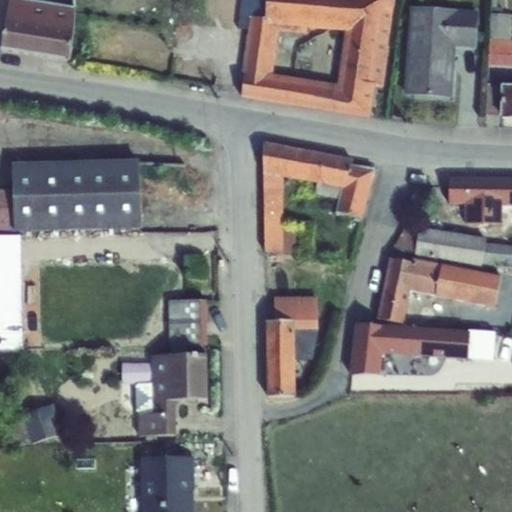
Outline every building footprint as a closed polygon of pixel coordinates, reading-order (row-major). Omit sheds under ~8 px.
[(75,9),(11,0),(9,0),(2,51),(68,61),(75,9)] [(346,33),(391,27),(394,0),(241,0),(239,18),(250,20),(241,83),(245,84),(242,99),(329,113),(334,85),(272,75),(278,28),(302,31),(302,28),(346,33)] [(410,9),(404,97),(452,100),(455,47),(476,49),(478,13),(457,12),(410,9)] [(511,16),(490,15),(487,69),(511,70),(511,88),(503,88),(501,119),(511,119),(511,41),(511,42),(511,29),(511,28),(511,16)] [(391,27),(346,33),(341,70),(339,70),(336,85),(334,85),(329,113),(370,120),(376,87),(384,89),(391,27)] [(263,145),(263,175),(265,253),(295,259),(297,234),(283,232),(283,179),(317,185),(314,195),(333,200),(329,216),(335,218),(336,214),(361,220),(373,172),(351,167),(352,161),(263,145)] [(139,162),(13,165),(15,234),(141,229),(139,162)] [(412,176),(411,184),(426,185),(427,177),(412,176)] [(511,180),(449,179),(449,207),(465,206),(465,225),(502,226),(502,218),(511,217),(511,180)] [(0,234),(13,234),(11,192),(0,191),(0,234)] [(414,196),(409,203),(418,210),(423,202),(414,196)] [(405,228),(391,252),(415,256),(415,258),(481,268),(482,267),(511,269),(511,245),(511,247),(485,245),(486,240),(420,230),(420,231),(405,228)] [(0,237),(0,351),(27,350),(23,237),(0,237)] [(202,258),(185,258),(185,277),(203,276),(202,258)] [(390,260),(378,320),(404,325),(410,293),(435,298),(463,304),(497,310),(504,278),(492,275),(465,270),(463,279),(458,278),(460,269),(435,263),(433,273),(413,269),(414,265),(390,260)] [(206,302),(169,303),(169,346),(207,346),(206,302)] [(276,323),(266,323),(268,398),(296,397),(295,359),(304,358),(312,324),(311,311),(277,313),(276,323)] [(357,327),(350,376),(380,376),(381,357),(468,362),(468,359),(493,361),(494,334),(383,327),(382,328),(357,327)] [(152,385),(137,385),(138,415),(138,438),(176,437),(175,403),(208,402),(206,357),(152,358),(152,385)] [(56,406),(8,421),(17,450),(65,435),(56,406)] [(193,459),(144,460),(145,511),(189,511),(189,493),(194,492),(193,459)]
